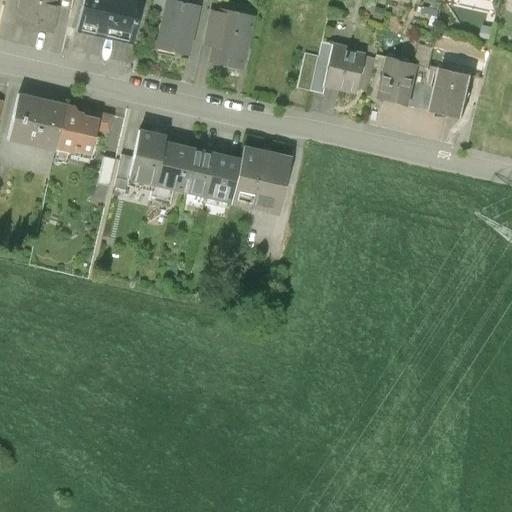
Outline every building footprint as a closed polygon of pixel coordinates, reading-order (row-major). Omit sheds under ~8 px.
[(15,0),(9,24),(53,34),(59,7),(54,6),(55,0),(15,0)] [(139,0),(82,0),(76,28),(130,41),(139,0)] [(153,0),(152,6),(166,9),(167,1),(201,9),(202,0),(153,0)] [(201,9),(167,1),(166,9),(155,53),(188,61),(201,9)] [(202,47),(213,49),(221,12),(210,9),(202,47)] [(251,19),(221,12),(213,49),(210,61),(240,68),(251,19)] [(332,44),(320,42),(317,56),(309,91),(323,94),(324,88),(322,87),(332,44)] [(345,47),(332,44),(322,87),(324,88),(353,94),(362,55),(344,51),(345,47)] [(303,53),(295,88),(309,91),(317,56),(303,53)] [(416,66),(385,59),(376,99),(407,106),(413,82),(416,66)] [(472,76),(440,69),(436,88),(430,111),(430,112),(462,119),(472,76)] [(425,85),(413,82),(407,106),(419,109),(425,85)] [(436,88),(425,85),(419,109),(430,111),(436,88)] [(64,106),(18,95),(8,140),(53,151),(54,149),(64,106)] [(111,117),(64,106),(54,149),(93,158),(97,140),(93,139),(94,133),(107,136),(111,117)] [(163,136),(138,130),(131,160),(126,179),(152,185),(162,142),(163,136)] [(188,148),(162,142),(152,185),(178,191),(188,148)] [(289,158),(242,147),(239,160),(229,201),(276,212),(289,158)] [(213,154),(188,148),(178,191),(203,197),(213,154)] [(239,160),(213,154),(203,197),(228,203),(229,201),(239,160)] [(126,179),(131,160),(119,157),(111,190),(123,193),(126,179)] [(113,161),(102,158),(96,186),(106,189),(113,161)]
